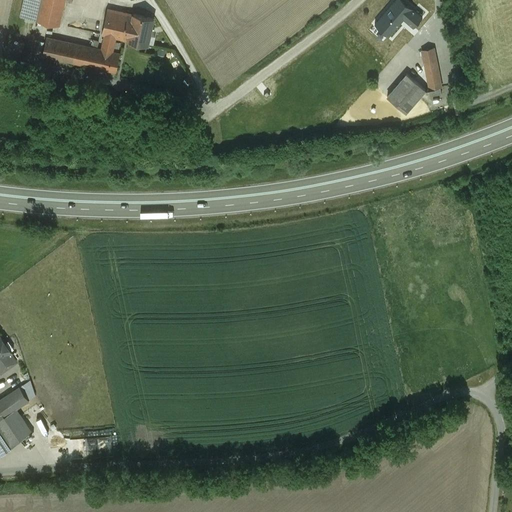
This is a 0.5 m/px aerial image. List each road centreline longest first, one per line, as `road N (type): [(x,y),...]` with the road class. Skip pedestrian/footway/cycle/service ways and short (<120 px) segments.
road 1 (track): [(511,364),(483,392),(454,391),(354,436),(288,452),(0,472)]
road 2 (trunk): [(0,205),(206,212),(366,184),(511,137)]
road 3 (trunk): [(511,125),(364,173),(274,190),(203,199),(0,193)]
road 4 (unclassified): [(358,0),(202,121)]
road 5 (unclassified): [(483,392),(500,418),(493,511)]
